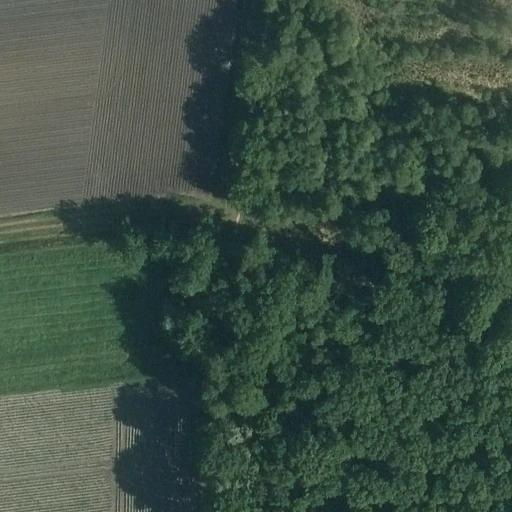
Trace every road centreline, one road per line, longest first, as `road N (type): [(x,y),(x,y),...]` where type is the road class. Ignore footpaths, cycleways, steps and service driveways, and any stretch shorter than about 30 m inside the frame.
road 1 (track): [(220,274),(255,0)]
road 2 (track): [(0,234),(228,207)]
road 3 (track): [(210,511),(212,370)]
